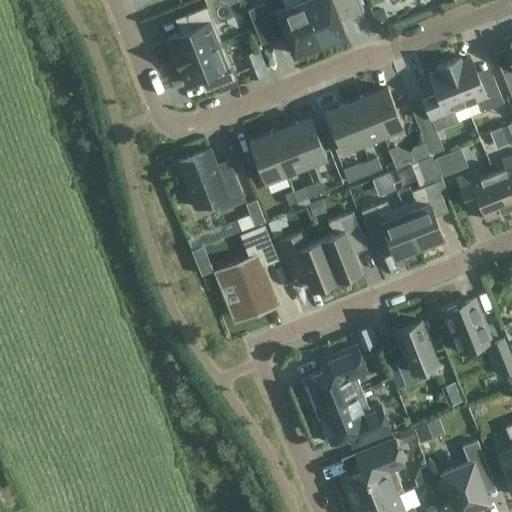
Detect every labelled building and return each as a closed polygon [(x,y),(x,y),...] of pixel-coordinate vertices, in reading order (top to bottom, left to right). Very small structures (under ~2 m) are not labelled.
[(294,54),(320,44),(302,0),(298,0),(268,12),(264,2),(247,9),(261,43),(275,37),(272,29),(282,25),(294,54)] [(358,0),(302,0),(320,44),(346,33),(340,19),(363,10),(358,0)] [(171,50),(175,60),(221,42),(206,5),(184,14),(190,28),(168,37),(173,49),(171,50)] [(511,36),(503,40),(511,62),(511,67),(501,72),(511,98),(511,36)] [(221,42),(175,60),(180,70),(181,70),(186,82),(208,74),(214,88),(236,79),(221,42)] [(482,111),(503,103),(493,76),(480,81),(470,57),(461,61),(460,57),(448,62),(465,104),(477,99),(482,111)] [(436,130),(458,121),(453,109),(465,104),(448,62),(437,67),(438,70),(429,74),(438,98),(425,103),(436,130)] [(387,86),(366,95),(381,133),(402,125),(387,86)] [(366,95),(346,103),(361,141),(381,133),(366,95)] [(361,141),(346,103),(325,111),(340,149),(361,141)] [(310,117),(290,125),(305,164),(326,155),(310,117)] [(511,121),(503,125),(510,141),(511,140),(511,121)] [(290,125),(270,133),(285,171),(305,164),(290,125)] [(285,171),(270,133),(249,141),(264,180),(285,171)] [(177,161),(195,207),(215,199),(219,209),(244,199),(228,159),(227,159),(229,165),(220,169),(219,166),(216,165),(209,148),(177,161)] [(401,160),(397,149),(389,152),(393,163),(401,160)] [(505,167),(492,172),(507,211),(511,209),(511,155),(502,160),(505,167)] [(376,157),(369,160),(373,171),(381,168),(376,157)] [(373,171),(369,160),(361,163),(366,174),(373,171)] [(456,178),(467,206),(478,201),(485,220),(507,211),(492,172),(480,177),(477,169),(456,178)] [(407,193),(404,183),(389,188),(385,178),(397,174),(395,170),(331,192),(336,206),(389,188),(392,198),(407,193)] [(320,179),(312,182),(317,193),(324,190),(320,179)] [(415,200),(402,204),(419,246),(443,237),(433,211),(444,206),(446,211),(447,211),(436,181),(411,190),(415,200)] [(317,193),(312,182),(305,185),(309,196),(317,193)] [(297,202),(292,190),(284,193),(289,205),(297,202)] [(247,224),(258,222),(253,200),(242,202),(247,224)] [(390,209),(386,200),(361,210),(371,235),(385,230),(392,248),(395,255),(419,246),(402,204),(390,209)] [(333,234),(321,239),(320,239),(336,279),(361,269),(352,248),(364,243),(366,248),(367,247),(353,211),(328,221),(333,234)] [(217,271),(223,286),(232,282),(245,315),(276,302),(261,264),(276,258),(263,226),(241,234),(251,258),(217,271)] [(320,239),(308,244),(303,231),(279,241),(293,277),(294,276),(292,272),(304,267),(312,288),(336,279),(320,239)] [(474,298),(443,310),(459,351),(490,339),(474,298)] [(407,357),(396,361),(405,385),(418,380),(428,376),(423,364),(436,359),(420,319),(396,329),(407,357)] [(511,362),(503,339),(490,344),(502,374),(511,370),(511,362)] [(311,392),(318,409),(363,392),(356,376),(367,371),(357,345),(318,360),(322,370),(305,377),(301,380),(306,392),(311,392)] [(441,412),(461,404),(453,382),(432,389),(441,412)] [(363,392),(318,409),(325,427),(321,430),(326,442),(331,442),(348,436),(352,445),(390,430),(380,404),(369,408),(363,392)] [(418,441),(432,436),(427,422),(413,427),(418,441)] [(511,446),(499,452),(509,479),(505,480),(511,495),(511,494),(511,423),(505,426),(511,443),(511,446)] [(346,490),(352,505),(401,486),(394,469),(404,465),(394,438),(361,451),(368,469),(363,471),(362,468),(344,475),(349,488),(346,490)] [(442,472),(458,511),(468,507),(470,511),(486,506),(484,501),(487,500),(477,474),(489,469),(477,440),(462,446),(468,462),(442,472)] [(415,511),(413,506),(402,511),(395,495),(403,492),(401,486),(352,505),(354,511),(415,511)]
